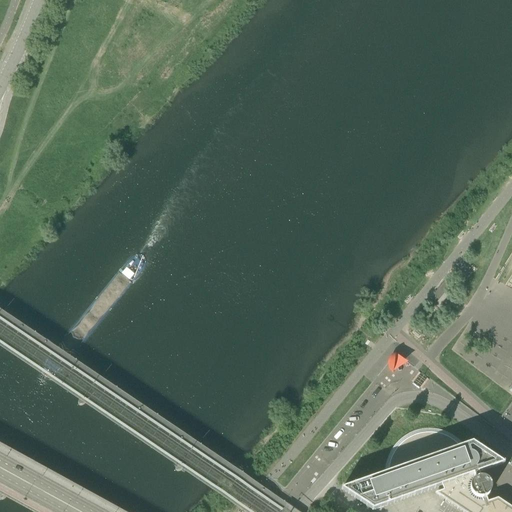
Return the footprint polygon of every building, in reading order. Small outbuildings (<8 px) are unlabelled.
[(431,298),(437,303),(445,292),(452,284),(446,279),(431,298)] [(392,373),(410,364),(404,352),(386,361),(392,373)] [(101,382),(101,380),(100,379),(99,379),(98,379),(97,379),(95,379),(83,392),(80,395),(78,397),(78,398),(77,399),(77,400),(77,402),(77,403),(78,403),(78,404),(79,404),(81,404),(82,404),(84,404),(84,403),(89,398),(100,384),(101,383),(101,382)] [(511,511),(511,508),(498,499),(488,502),(486,498),(490,494),(491,487),(490,484),(485,479),(480,478),(478,474),(504,464),(472,443),(461,447),(458,444),(455,441),(451,439),(445,436),(439,434),(434,433),(428,433),(421,434),(415,435),(411,437),(407,439),(402,444),(397,448),(395,452),(393,456),(391,460),(389,466),(388,473),(341,489),(373,511),(430,491),(442,486),(446,498),(445,500),(462,511),(511,511)] [(183,469),(198,451),(198,450),(198,449),(199,448),(199,447),(198,446),(198,445),(196,444),(194,444),(193,444),(193,445),(192,445),(177,463),(176,463),(175,465),(175,466),(175,467),(175,469),(176,469),(176,470),(177,471),(178,471),(179,471),(180,471),(181,470),(183,469)] [(21,468),(0,493),(0,499),(1,500),(2,500),(4,499),(5,498),(27,471),(32,465),(33,464),(34,462),(34,461),(33,460),(31,460),(30,460),(28,460),(27,461),(21,468)]
